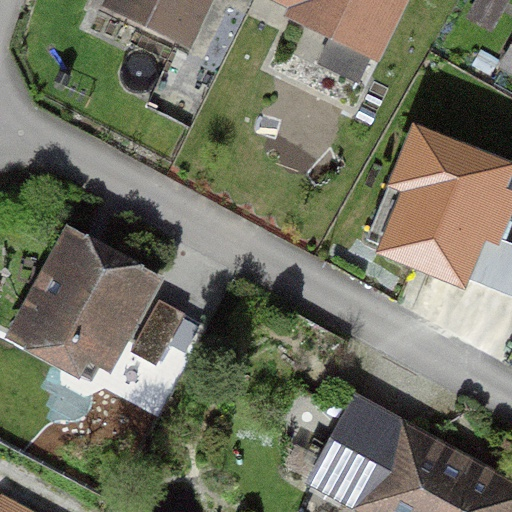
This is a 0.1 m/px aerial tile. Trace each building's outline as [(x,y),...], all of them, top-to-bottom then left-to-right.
[(105,0),(100,11),(189,51),(212,0),(220,0),(219,3),(250,17),(258,0),(288,14),(294,0),(105,0)] [(294,0),(288,14),(284,25),(323,42),(311,68),(359,89),(371,64),(381,68),(412,0),(294,0)] [(473,0),(463,19),(492,34),(510,1),(507,0),(473,0)] [(511,46),(503,62),(482,49),(470,69),(490,81),(496,71),(511,79),(511,46)] [(194,102),(199,104),(213,76),(184,61),(170,90),(173,92),(163,113),(183,123),(194,102)] [(376,264),(466,299),(471,285),(511,301),(511,200),(507,198),(511,184),(511,172),(412,132),(366,246),(381,252),(376,264)] [(163,268),(65,218),(7,330),(92,374),(99,359),(113,366),(163,268)] [(196,348),(210,319),(158,293),(129,352),(156,366),(171,336),(196,348)] [(304,478),(366,511),(511,511),(511,472),(355,388),(304,478)] [(42,511),(0,489),(0,511),(42,511)]
